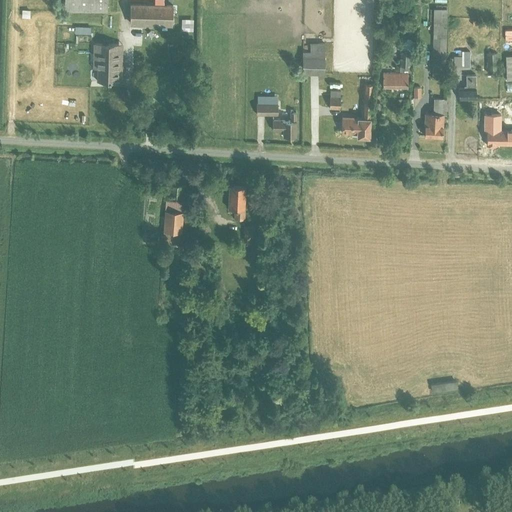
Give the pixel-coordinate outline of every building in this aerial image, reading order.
[(107,0),(64,0),(65,12),(108,12),(107,0)] [(130,3),(130,24),(172,26),(172,4),(130,3)] [(446,20),(434,20),(434,33),(446,33),(446,20)] [(495,20),(473,20),(473,29),(494,30),(495,20)] [(102,43),(93,43),(93,68),(98,68),(98,81),(122,82),(123,44),(108,43),(108,39),(103,38),(102,43)] [(385,75),(384,87),(408,88),(409,52),(417,53),(417,40),(399,40),(398,75),(385,75)] [(445,41),(433,41),(432,89),(444,89),(445,41)] [(496,71),(496,42),(486,42),(486,71),(496,71)] [(348,46),(336,46),(335,58),(348,59),(348,46)] [(470,58),(452,58),(452,68),(469,68),(470,58)] [(325,60),(305,59),(305,74),(325,75),(325,60)] [(475,103),(476,78),(466,78),(466,90),(458,90),(458,103),(475,103)] [(360,120),(359,139),(372,139),(375,87),(367,86),(364,120),(360,120)] [(415,102),(422,101),(421,88),(414,89),(415,102)] [(330,100),(329,109),(340,110),(341,100),(330,100)] [(426,115),(426,136),(439,136),(439,119),(444,119),(444,103),(435,103),(435,115),(426,115)] [(276,105),(258,105),(258,116),(276,116),(276,105)] [(285,137),(295,138),(297,115),(289,115),(289,122),(285,122),(285,125),(274,124),(274,132),(285,133),(285,137)] [(335,119),(334,131),(348,132),(348,120),(335,119)] [(497,149),(497,129),(483,129),(483,149),(497,149)] [(166,182),(166,193),(187,194),(187,182),(166,182)] [(230,185),(229,208),(235,208),(234,218),(245,218),(246,186),(230,185)] [(163,231),(182,232),(184,200),(165,199),(163,231)] [(244,225),(243,243),(250,243),(251,237),(255,237),(255,226),(244,225)] [(182,232),(163,231),(162,246),(180,247),(182,232)] [(269,247),(266,257),(272,260),(276,249),(269,247)] [(265,351),(265,362),(275,363),(275,351),(265,351)] [(456,380),(431,383),(432,392),(457,389),(456,380)]
